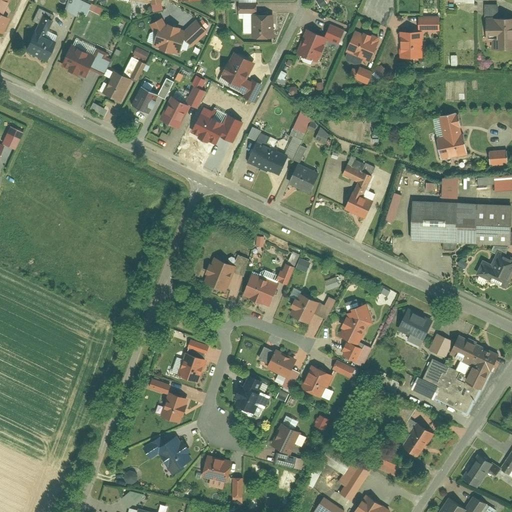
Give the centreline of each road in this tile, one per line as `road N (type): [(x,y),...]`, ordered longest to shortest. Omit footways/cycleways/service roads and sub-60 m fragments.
road 1 (tertiary): [(202,180),(511,326)]
road 2 (residential): [(162,283),(80,511)]
road 3 (tertiary): [(0,85),(202,180)]
road 4 (residential): [(416,511),(511,368)]
